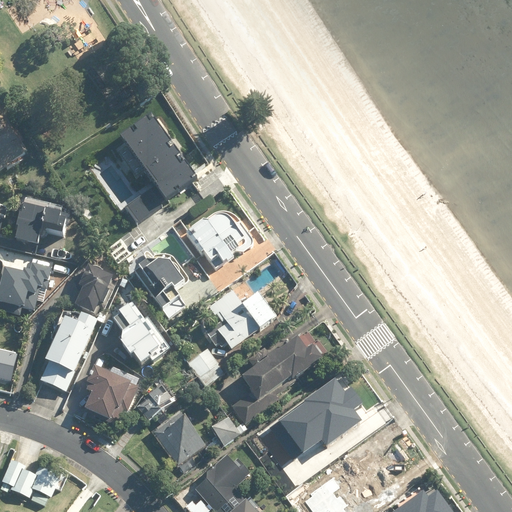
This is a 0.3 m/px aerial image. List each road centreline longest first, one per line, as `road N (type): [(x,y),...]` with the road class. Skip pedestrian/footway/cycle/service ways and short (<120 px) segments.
road 1 (residential): [(133,0),(218,130),(498,511)]
road 2 (residential): [(0,418),(70,443),(115,475),(147,511)]
